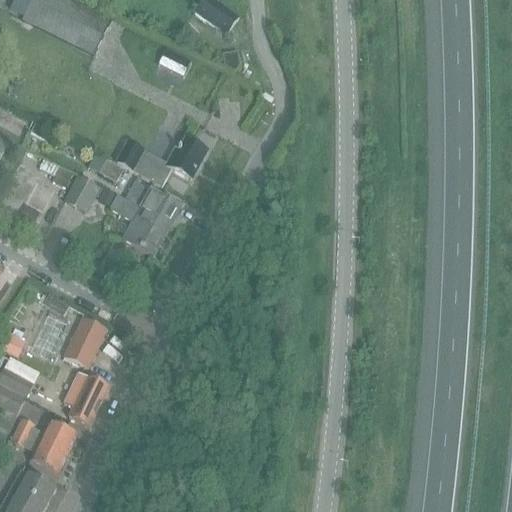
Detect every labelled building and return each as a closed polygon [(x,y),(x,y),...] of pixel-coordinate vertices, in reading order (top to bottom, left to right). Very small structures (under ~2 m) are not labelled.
[(34,0),(23,23),(41,32),(94,60),(112,24),(65,0),(34,0)] [(205,0),(195,15),(227,38),(239,22),(208,0),(205,0)] [(237,54),(223,57),(224,68),(235,75),(240,67),(237,54)] [(190,185),(207,154),(207,153),(206,154),(186,143),(181,152),(176,150),(167,167),(128,145),(117,166),(161,190),(160,191),(161,191),(171,173),(190,183),(189,184),(190,185)] [(0,144),(0,163),(8,150),(0,144)] [(67,173),(71,163),(56,157),(52,167),(67,173)] [(100,178),(116,187),(124,174),(107,164),(100,178)] [(78,181),(74,188),(64,206),(85,217),(99,193),(78,181)] [(117,200),(170,230),(180,211),(163,201),(135,186),(125,204),(117,200)] [(170,230),(117,200),(110,213),(133,226),(123,244),(153,260),(170,230)] [(56,334),(67,311),(55,305),(44,329),(56,334)] [(64,362),(88,374),(107,334),(83,322),(64,362)] [(5,373),(0,381),(0,388),(25,402),(33,388),(5,373)] [(68,423),(90,433),(109,392),(79,377),(64,409),(73,413),(68,423)] [(25,402),(0,388),(0,410),(16,419),(25,402)] [(54,417),(58,405),(38,398),(34,410),(54,417)] [(22,423),(16,435),(68,460),(78,440),(49,426),(43,437),(33,433),(35,429),(22,423)] [(68,460),(16,435),(10,447),(23,453),(23,452),(33,457),(29,466),(58,480),(68,460)] [(21,475),(0,511),(45,511),(55,495),(21,475)]
